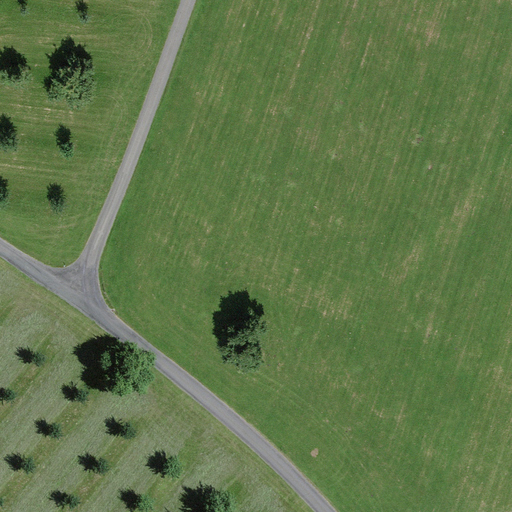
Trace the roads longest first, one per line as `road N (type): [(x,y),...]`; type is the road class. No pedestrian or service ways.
road 1 (unclassified): [(73,294),(192,385),(326,511)]
road 2 (unclassified): [(73,294),(100,247),(195,0)]
